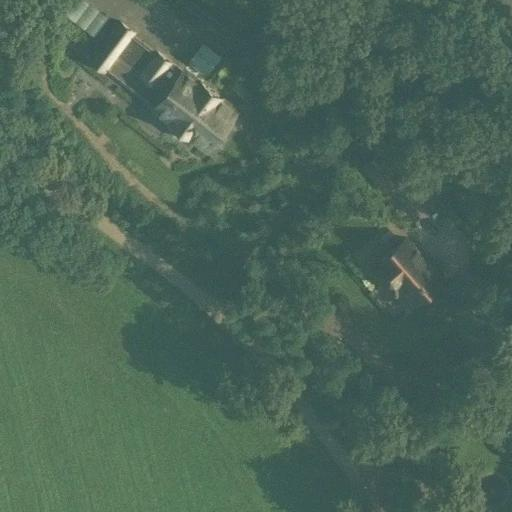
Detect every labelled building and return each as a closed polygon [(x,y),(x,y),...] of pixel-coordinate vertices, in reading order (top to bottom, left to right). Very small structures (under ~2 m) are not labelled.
[(78,0),(69,12),(95,33),(109,16),(89,0),(78,0)] [(185,71),(183,73),(170,64),(172,62),(156,50),(155,51),(133,34),(135,31),(119,18),(87,59),(104,72),(106,71),(155,107),(154,109),(172,123),(170,126),(170,131),(180,138),(186,136),(187,135),(204,148),(235,109),(185,71)] [(203,42),(189,60),(207,74),(221,55),(203,42)] [(380,147),(361,164),(383,189),(402,173),(380,147)] [(389,289),(391,287),(408,306),(440,278),(405,238),(373,266),(376,270),(374,271),(389,289)]
